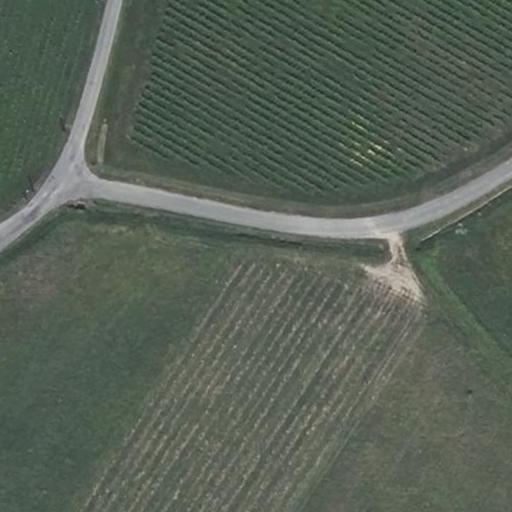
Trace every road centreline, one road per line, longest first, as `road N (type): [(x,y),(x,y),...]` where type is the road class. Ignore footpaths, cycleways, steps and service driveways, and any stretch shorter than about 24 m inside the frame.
road 1 (unclassified): [(69,182),(318,229),(424,217),(511,165)]
road 2 (unclassified): [(69,182),(122,0)]
